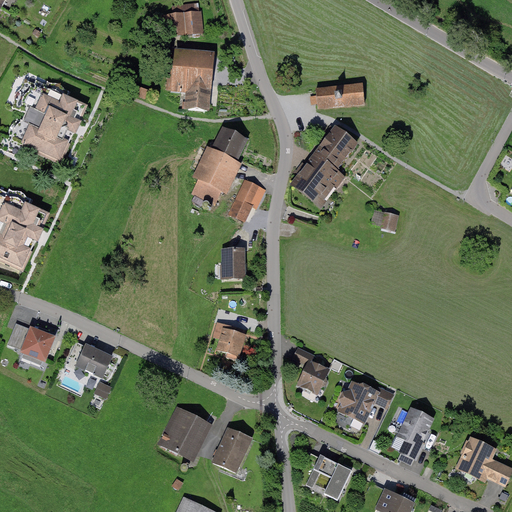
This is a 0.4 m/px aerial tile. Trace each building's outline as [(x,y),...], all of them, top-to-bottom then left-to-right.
[(200,13),(161,17),(164,42),(203,38),(200,13)] [(214,51),(176,48),(172,91),(211,95),(214,51)] [(12,142),(61,164),(75,133),(71,131),(75,123),(78,125),(86,108),(75,103),(76,101),(67,98),(70,93),(48,83),(45,90),(25,81),(12,109),(32,118),(28,126),(21,122),(12,142)] [(365,105),(363,83),(316,87),(317,95),(311,96),(311,104),(318,104),(319,110),(365,105)] [(335,123),(315,152),(339,169),(360,140),(335,123)] [(210,149),(238,161),(246,143),(218,131),(210,149)] [(322,207),(346,174),(315,152),(291,184),(322,207)] [(216,208),(238,165),(214,153),(192,196),(216,208)] [(244,224),(260,189),(246,183),(230,218),(244,224)] [(0,260),(23,270),(37,240),(33,238),(37,230),(40,232),(48,215),(37,210),(38,208),(29,205),(32,200),(10,190),(7,197),(0,193),(0,260)] [(399,217),(375,211),(370,229),(394,236),(399,217)] [(244,280),(243,249),(220,250),(221,280),(244,280)] [(38,333),(17,325),(8,348),(45,362),(56,335),(40,329),(38,333)] [(239,362),(245,334),(222,329),(215,356),(239,362)] [(112,359),(77,343),(66,366),(76,371),(77,368),(103,379),(112,359)] [(296,387),(316,398),(328,374),(308,364),(296,387)] [(100,382),(96,393),(108,398),(113,386),(100,382)] [(377,396),(350,383),(335,412),(363,426),(377,396)] [(194,466),(210,425),(176,411),(159,452),(194,466)] [(396,451),(415,460),(432,422),(413,414),(396,451)] [(237,472),(251,438),(228,429),(213,463),(237,472)] [(511,474),(511,470),(464,450),(456,467),(506,489),(511,474)] [(350,472),(317,458),(305,486),(337,501),(350,472)] [(412,511),(416,504),(383,489),(372,511),(412,511)] [(211,511),(184,500),(178,511),(211,511)]
